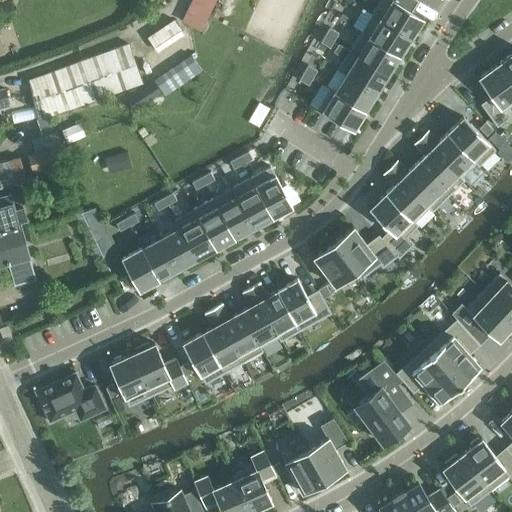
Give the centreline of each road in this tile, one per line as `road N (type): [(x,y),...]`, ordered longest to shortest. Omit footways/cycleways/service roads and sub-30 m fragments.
road 1 (residential): [(0,384),(160,311),(322,217),(361,176),(421,70)]
road 2 (residential): [(308,511),(383,475),(511,361)]
road 3 (tertiary): [(54,511),(0,392)]
